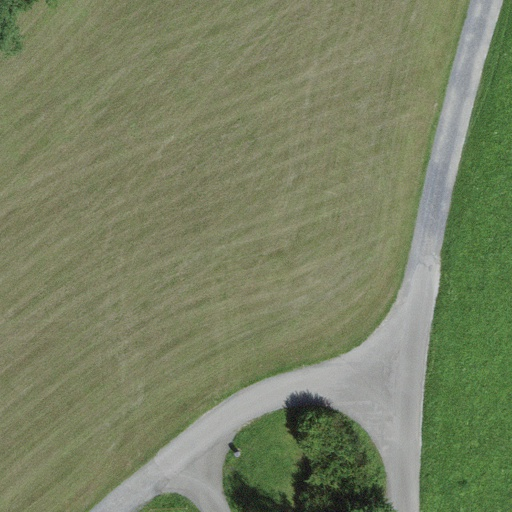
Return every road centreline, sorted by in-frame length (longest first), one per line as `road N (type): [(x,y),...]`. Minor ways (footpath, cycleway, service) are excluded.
road 1 (track): [(386,381),(417,310),(490,0)]
road 2 (unclassified): [(386,381),(402,449),(402,511)]
